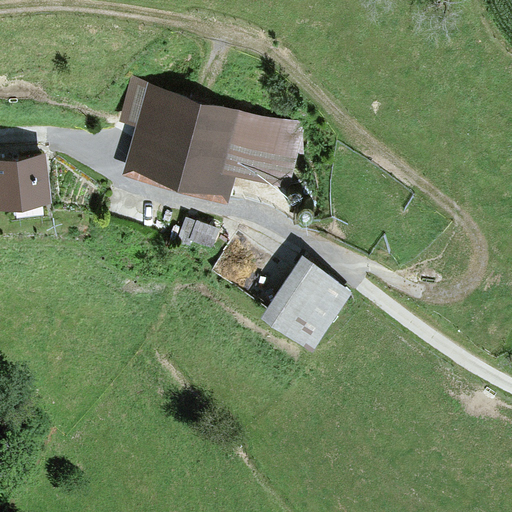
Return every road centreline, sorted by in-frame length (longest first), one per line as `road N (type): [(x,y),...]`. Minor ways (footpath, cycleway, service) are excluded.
road 1 (track): [(0,7),(51,2),(200,25),(258,45),(308,81),(472,225),(479,248),(476,268),(461,285),(440,290),(340,263)]
road 2 (track): [(0,134),(53,137),(126,176),(284,225),(418,330),(511,386)]
